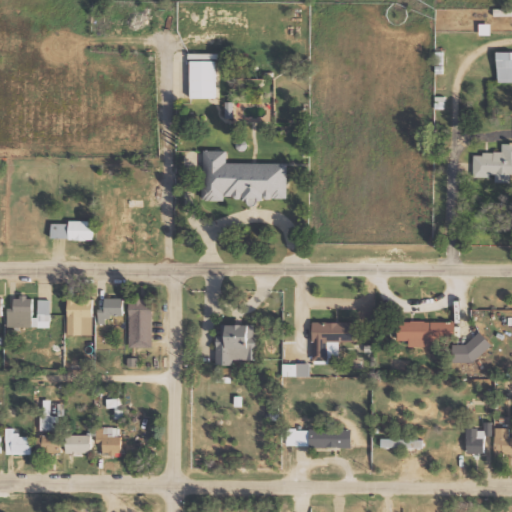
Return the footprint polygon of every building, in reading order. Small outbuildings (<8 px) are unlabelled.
[(480,35),(491,35),(491,24),(480,24),(480,35)] [(511,82),(511,51),(497,52),(498,83),(511,82)] [(191,98),(216,98),(216,54),(191,54),(191,98)] [(511,143),(502,144),(502,154),(474,153),(474,177),(495,177),(495,182),(511,181),(511,143)] [(288,164),(227,163),(228,151),(204,150),(204,200),(225,201),(225,199),(288,200),(288,164)] [(70,240),(70,221),(93,221),(93,239),(70,240)] [(51,300),(38,300),(38,316),(33,316),(33,296),(15,296),(15,308),(8,308),(8,327),(51,327),(51,300)] [(99,308),(98,323),(106,323),(106,315),(123,316),(124,298),(105,297),(105,308),(99,308)] [(93,335),(93,298),(69,298),(68,334),(93,335)] [(130,298),(129,347),(152,347),(153,298),(130,298)] [(398,320),(398,339),(409,339),(409,344),(455,345),(455,321),(398,320)] [(354,321),(313,322),(314,360),(328,360),(328,341),(354,341),(354,321)] [(256,324),(223,323),(222,335),(217,334),(217,363),(233,364),(234,358),(255,359),(256,324)] [(459,363),(465,357),(471,363),(492,344),(479,329),(451,354),(459,363)] [(283,376),(310,376),(310,363),(283,363),(283,376)] [(123,418),(123,397),(107,397),(107,407),(115,407),(115,418),(123,418)] [(51,414),(52,399),(45,399),(44,414),(51,414)] [(41,430),(56,430),(55,415),(41,415),(41,430)] [(492,422),(484,422),(484,428),(467,428),(467,453),(485,453),(485,435),(493,435),(492,422)] [(98,426),(98,441),(104,441),(103,452),(121,453),(121,427),(98,426)] [(7,454),(32,453),(32,434),(14,434),(14,427),(6,427),(7,454)] [(510,427),(495,427),(496,454),(511,453),(511,436),(510,437),(510,427)] [(352,446),(352,428),(287,428),(287,446),(352,446)] [(67,452),(91,452),(92,434),(67,434),(67,452)] [(43,452),(62,452),(62,435),(44,435),(43,452)]
